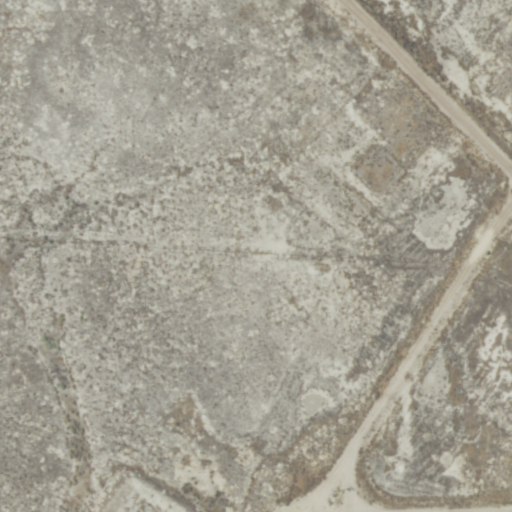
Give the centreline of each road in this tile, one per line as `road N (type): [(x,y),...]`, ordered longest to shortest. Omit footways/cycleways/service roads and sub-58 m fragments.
road 1 (track): [(511,188),(294,511)]
road 2 (track): [(511,167),(347,0)]
